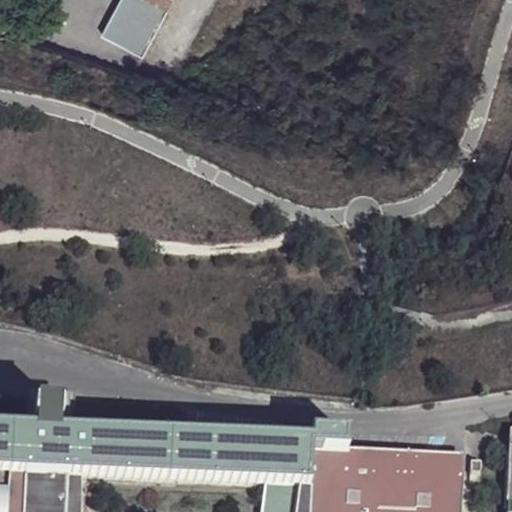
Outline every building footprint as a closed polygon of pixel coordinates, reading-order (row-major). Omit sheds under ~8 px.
[(136,56),(163,5),(154,0),(114,0),(97,34),(136,56)] [(11,14),(0,12),(0,36),(6,37),(11,14)] [(30,404),(29,430),(56,432),(58,406),(30,404)] [(0,475),(23,477),(69,479),(83,479),(300,488),(309,489),(311,453),(306,452),(306,444),(236,440),(236,450),(185,447),(186,438),(56,432),(29,430),(0,429),(0,475)] [(306,452),(311,453),(344,454),(344,437),(306,435),(306,444),(306,452)] [(236,440),(186,438),(185,447),(236,450),(236,440)] [(453,511),(455,464),(436,463),(436,458),(344,454),(311,453),(309,489),(307,511),(453,511)] [(478,465),(468,465),(468,476),(477,476),(478,465)] [(0,475),(0,511),(22,511),(23,477),(0,475)] [(67,511),(69,479),(23,477),(22,511),(67,511)] [(69,479),(67,511),(82,511),(83,479),(69,479)] [(296,511),(307,511),(309,489),(300,488),(296,511)]
